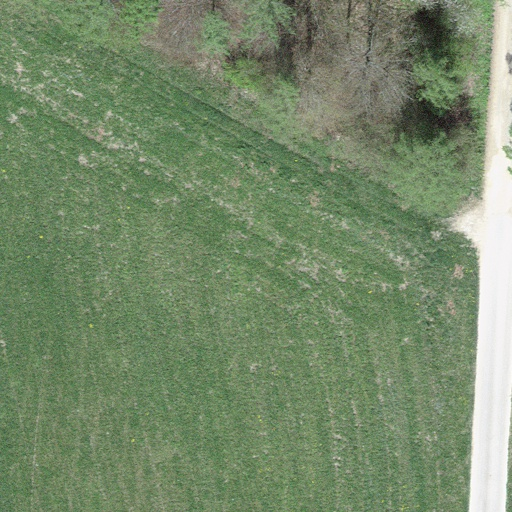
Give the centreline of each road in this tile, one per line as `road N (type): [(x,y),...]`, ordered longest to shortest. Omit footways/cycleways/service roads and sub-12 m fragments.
road 1 (track): [(0,24),(496,270)]
road 2 (unclassified): [(511,49),(485,511)]
